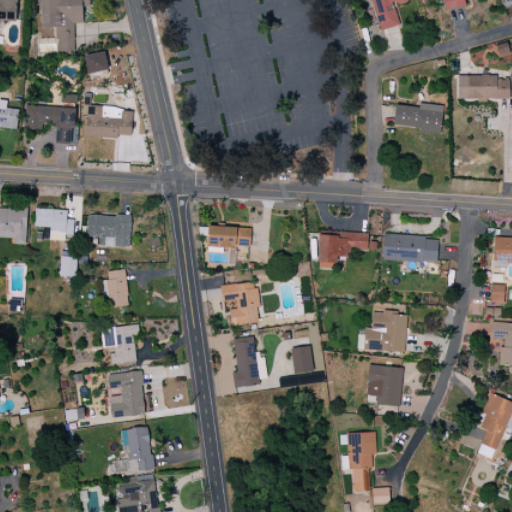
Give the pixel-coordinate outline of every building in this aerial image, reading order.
[(0,0),(0,21),(16,22),(16,0),(0,0)] [(89,0),(41,0),(42,28),(56,28),(57,53),(74,53),(74,24),(83,24),(83,7),(90,7),(89,0)] [(400,26),(395,6),(408,3),(407,0),(370,0),(378,31),(400,26)] [(466,6),(464,0),(442,0),(445,11),(466,6)] [(108,69),(104,52),(84,57),(88,74),(108,69)] [(457,75),(457,99),(477,99),(477,100),(509,100),(509,79),(497,79),(497,76),(457,75)] [(25,106),(24,129),(43,130),(43,125),(56,126),(55,143),(75,144),(77,95),(62,95),(61,107),(25,106)] [(0,126),(17,128),(19,110),(6,109),(7,101),(0,100),(0,126)] [(393,128),(440,132),(443,106),(418,103),(418,107),(395,105),(393,128)] [(131,136),(132,109),(83,107),(82,117),(87,117),(86,138),(118,139),(118,136),(131,136)] [(0,237),(15,238),(15,244),(26,245),(27,209),(0,208),(0,237)] [(34,227),(50,228),(49,240),(65,242),(66,235),(73,236),(74,220),(66,219),(67,211),(35,208),(34,227)] [(129,247),(130,217),(87,215),(86,237),(101,237),(100,247),(129,247)] [(207,247),(249,248),(250,228),(208,227),(207,247)] [(368,233),(319,231),(318,267),(336,268),(336,257),(348,257),(348,250),(368,251),(368,233)] [(382,261),(437,263),(438,238),(383,235),(382,261)] [(511,264),(511,238),(493,238),(493,267),(506,267),(506,264),(511,264)] [(77,257),(61,257),(60,277),(76,277),(77,257)] [(107,271),(108,280),(105,281),(106,308),(127,307),(126,271),(107,271)] [(229,310),(231,327),(260,323),(255,282),(220,287),(222,302),(235,300),(236,309),(229,310)] [(504,304),(504,285),(490,285),(490,304),(504,304)] [(484,315),(500,316),(500,309),(485,308),(484,315)] [(404,353),(406,314),(372,312),(371,328),(364,328),(363,350),(404,353)] [(511,323),(491,323),(491,339),(501,339),(500,366),(511,366),(511,323)] [(101,329),(103,349),(111,348),(112,354),(110,354),(111,365),(136,362),(133,337),(139,336),(138,325),(101,329)] [(232,340),(237,372),(231,373),(233,387),(267,383),(264,360),(257,361),(253,337),(232,340)] [(293,375),(312,372),(309,347),(290,349),(293,375)] [(399,407),(403,369),(368,365),(365,396),(376,397),(375,405),(399,407)] [(111,418),(144,416),(141,372),(107,374),(108,389),(120,389),(121,396),(110,397),(111,418)] [(323,381),(321,373),(286,379),(288,387),(323,381)] [(511,418),(511,402),(489,393),(481,413),(485,415),(480,429),(486,431),(477,454),(492,459),(504,428),(508,429),(511,418)] [(369,491),(368,468),(372,468),(372,455),(376,455),(375,433),(346,434),(347,456),(340,456),(341,470),(352,470),(353,492),(369,491)] [(157,511),(153,475),(127,478),(128,483),(118,484),(119,498),(116,499),(117,511),(157,511)] [(372,488),(372,506),(390,505),(389,488),(372,488)]
